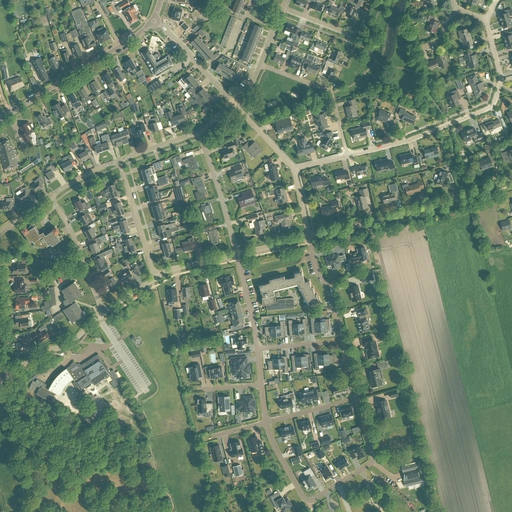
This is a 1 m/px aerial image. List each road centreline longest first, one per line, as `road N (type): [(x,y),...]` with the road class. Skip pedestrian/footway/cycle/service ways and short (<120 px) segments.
road 1 (residential): [(347,155),(489,107),(500,75),(486,18)]
road 2 (residential): [(356,397),(371,462),(312,499),(302,495),(266,422)]
road 3 (unclassified): [(308,237),(511,178)]
road 4 (tertiary): [(0,119),(153,21)]
road 5 (residential): [(347,155),(328,90),(260,65)]
road 6 (track): [(1,385),(24,454),(22,511)]
road 7 (residential): [(103,312),(50,196)]
road 8 (residential): [(236,253),(198,133)]
road 9 (residential): [(155,277),(118,160)]
road 10 (unclassified): [(4,377),(80,335),(103,312)]
